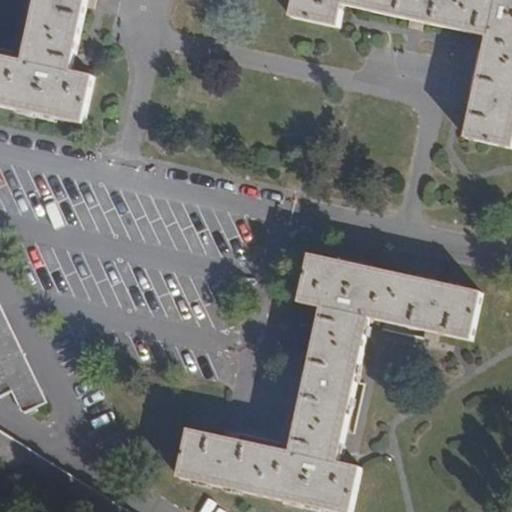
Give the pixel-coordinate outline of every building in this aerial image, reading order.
[(45,0),(34,51),(80,62),(94,0),(45,0)] [(341,32),(347,7),(348,0),(300,0),(296,22),(341,32)] [(365,11),(367,0),(348,0),(347,7),(365,11)] [(367,0),(365,11),(478,38),(486,0),(367,0)] [(511,0),(502,0),(493,41),(470,142),(511,151),(511,0)] [(486,0),(478,38),(493,41),(502,0),(486,0)] [(80,62),(34,51),(30,69),(76,79),(80,62)] [(104,85),(76,79),(30,69),(0,61),(0,108),(95,131),(104,85)] [(326,310),(373,321),(476,343),(487,296),(316,257),(305,305),(326,310)] [(0,390),(5,394),(18,389),(27,409),(35,411),(52,403),(0,290),(0,390)] [(326,310),(323,327),(369,337),(373,321),(326,310)] [(323,327),(299,436),(345,446),(369,337),(323,327)] [(0,463),(78,511),(130,511),(0,430),(0,463)] [(352,511),(362,468),(341,464),(295,454),(192,430),(181,479),(326,511),(352,511)] [(345,446),(299,436),(295,454),(341,464),(345,446)]
